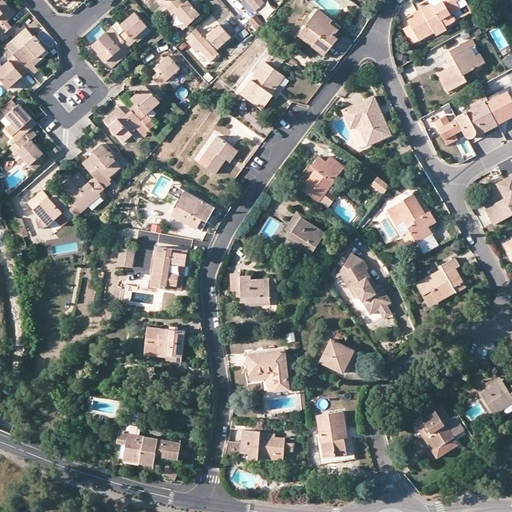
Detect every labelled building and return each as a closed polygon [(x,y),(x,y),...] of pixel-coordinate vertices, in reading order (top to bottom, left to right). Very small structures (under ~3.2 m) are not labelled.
[(0,36),(1,37),(13,27),(9,21),(16,14),(4,0),(1,0),(0,1),(0,36)] [(173,10),(185,24),(198,13),(187,0),(183,0),(181,2),(179,0),(172,0),(165,6),(170,13),(173,10)] [(245,0),(255,10),(264,2),(261,0),(245,0)] [(409,22),(418,38),(434,30),(435,33),(446,27),(444,23),(454,18),(450,11),(460,6),(456,0),(438,0),(433,3),(431,1),(412,11),(414,14),(407,18),(409,22)] [(319,50),(333,33),(337,27),(329,21),(332,18),(317,7),(293,38),(301,44),(304,39),(319,50)] [(131,37),(139,30),(146,24),(134,10),(127,16),(119,24),(123,29),(118,33),(128,45),(134,40),(131,37)] [(181,28),(185,24),(173,10),(170,13),(169,14),(181,28)] [(255,14),(249,20),(258,30),(264,24),(255,14)] [(340,24),(332,18),(329,21),(337,27),(340,24)] [(116,21),(111,25),(118,33),(123,29),(119,24),(116,21)] [(411,42),(418,38),(409,22),(402,26),(411,42)] [(191,42),(197,49),(208,61),(218,53),(214,49),(230,36),(219,23),(203,37),(195,27),(183,37),(188,44),(191,42)] [(111,25),(90,43),(97,51),(96,52),(102,58),(103,57),(110,66),(126,52),(123,50),(128,45),(118,33),(111,25)] [(16,30),(13,27),(1,37),(3,41),(16,30)] [(19,49),(14,54),(26,67),(32,62),(36,65),(42,61),(39,57),(48,50),(40,43),(42,41),(37,35),(35,37),(28,28),(13,41),(19,49)] [(142,34),(139,30),(131,37),(134,40),(142,34)] [(336,36),(333,33),(319,50),(323,53),(336,36)] [(480,64),(474,53),(471,47),(475,45),(471,37),(449,48),(456,61),(449,64),(436,71),(447,91),(467,80),(463,73),(480,64)] [(195,51),(197,49),(191,42),(188,44),(195,51)] [(443,52),(449,64),(456,61),(449,48),(443,52)] [(479,51),(474,53),(480,64),(485,61),(479,51)] [(507,67),(511,64),(511,52),(502,58),(507,67)] [(26,67),(14,54),(8,59),(10,61),(0,69),(0,78),(9,88),(29,71),(26,67)] [(167,80),(174,75),(181,68),(170,55),(155,68),(159,72),(153,77),(163,89),(170,84),(167,80)] [(271,94),(269,92),(282,74),(262,60),(239,91),(261,108),(271,94)] [(39,69),(36,65),(32,62),(26,67),(29,71),(32,75),(39,69)] [(176,76),(182,83),(188,77),(181,71),(176,76)] [(176,78),(174,75),(167,80),(170,84),(176,78)] [(131,108),(132,110),(141,120),(161,102),(147,86),(132,99),(136,104),(131,108)] [(511,116),(511,96),(509,90),(487,102),(497,121),(498,124),(511,116)] [(477,133),(477,132),(497,121),(487,102),(486,101),(489,100),(485,93),(469,101),(472,108),(456,117),(457,118),(463,129),(466,136),(468,137),(471,138),(474,137),(475,136),(476,134),(477,133)] [(348,104),(357,123),(366,143),(390,132),(372,94),(348,104)] [(5,113),(17,103),(12,98),(1,108),(5,113)] [(7,115),(18,105),(17,103),(5,113),(7,115)] [(6,128),(17,141),(31,129),(38,123),(20,104),(18,105),(7,115),(6,116),(13,123),(6,128)] [(349,126),(357,123),(348,104),(341,108),(349,126)] [(120,106),(105,119),(112,128),(110,129),(115,135),(117,133),(124,142),(133,134),(132,133),(138,129),(145,137),(151,132),(141,120),(132,110),(127,114),(120,106)] [(450,122),(446,115),(435,121),(448,144),(459,138),(456,133),(463,129),(457,118),(450,122)] [(475,136),(498,124),(497,121),(477,132),(477,133),(476,134),(475,136)] [(92,122),(85,128),(88,131),(91,135),(98,129),(92,122)] [(18,150),(31,165),(44,153),(32,139),(37,136),(31,129),(17,141),(11,147),(15,153),(18,150)] [(222,156),(231,144),(216,134),(197,160),(213,171),(224,157),(222,156)] [(94,176),(104,188),(111,182),(108,178),(122,165),(113,156),(115,156),(110,149),(109,151),(102,142),(93,150),(94,151),(96,154),(90,159),(88,156),(82,162),(94,176)] [(237,149),(231,144),(222,156),(224,157),(228,161),(237,149)] [(52,156),(58,150),(55,147),(49,152),(52,156)] [(25,170),(31,165),(18,150),(15,153),(16,155),(14,157),(25,170)] [(44,153),(31,165),(34,169),(48,157),(44,153)] [(327,162),(325,160),(317,154),(310,164),(315,168),(300,186),(317,199),(344,165),(332,155),(327,162)] [(88,205),(100,195),(101,193),(100,191),(104,188),(94,176),(86,183),(75,171),(61,183),(73,198),(66,204),(66,205),(76,216),(88,205)] [(511,172),(503,178),(504,181),(497,185),(504,196),(484,207),(493,223),(511,212),(511,172)] [(389,185),(376,175),(370,184),(382,193),(389,185)] [(167,190),(177,196),(181,188),(171,182),(167,190)] [(54,217),(62,211),(61,210),(66,205),(66,204),(55,192),(49,196),(43,188),(28,201),(36,210),(34,211),(37,215),(34,217),(38,227),(47,224),(54,217)] [(174,206),(169,214),(194,228),(200,218),(208,203),(184,189),(179,197),(177,196),(173,203),(172,204),(174,206)] [(424,226),(427,224),(435,220),(429,209),(423,212),(412,192),(394,203),(400,213),(410,232),(414,239),(415,240),(428,233),(424,226)] [(103,199),(100,195),(88,205),(92,209),(103,199)] [(213,205),(208,203),(200,218),(205,220),(213,205)] [(392,218),(400,213),(394,203),(386,207),(392,218)] [(283,227),(289,231),(300,215),(304,218),(306,215),(296,208),(283,227)] [(62,211),(54,217),(61,224),(68,218),(62,211)] [(286,236),(303,247),(311,252),(313,249),(318,252),(325,241),(320,237),(324,231),(304,218),(300,215),(289,231),(286,236)] [(15,216),(20,227),(24,225),(22,218),(15,216)] [(159,232),(161,224),(151,223),(150,230),(159,232)] [(406,244),(414,239),(410,232),(402,236),(406,244)] [(511,251),(511,235),(502,241),(509,254),(511,251)] [(298,256),(303,247),(286,236),(281,244),(298,256)] [(178,263),(182,264),(184,248),(153,244),(147,283),(164,286),(164,281),(175,283),(178,263)] [(129,265),(132,247),(120,245),(117,263),(129,265)] [(341,274),(340,273),(361,260),(350,253),(336,276),(336,277),(341,274)] [(434,295),(438,302),(456,292),(453,287),(463,281),(456,266),(459,265),(455,256),(437,265),(439,269),(415,282),(425,299),(434,295)] [(379,307),(387,303),(381,294),(385,291),(380,282),(375,285),(372,286),(369,282),(372,280),(365,269),(367,267),(362,259),(361,260),(340,273),(341,274),(355,297),(360,295),(371,313),(379,307)] [(415,265),(412,259),(405,263),(408,268),(415,265)] [(178,288),(182,264),(178,263),(175,283),(164,281),(164,286),(178,288)] [(269,291),(276,291),(276,280),(269,280),(268,278),(251,278),(240,279),(240,275),(240,272),(230,272),(231,291),(236,290),(240,290),(241,297),(241,305),(270,304),(270,299),(269,291)] [(466,286),(463,281),(453,287),(456,292),(466,286)] [(391,300),(385,291),(381,294),(387,303),(391,300)] [(429,307),(438,302),(434,295),(425,299),(429,307)] [(392,312),(387,303),(379,307),(385,317),(392,312)] [(164,351),(180,353),(183,329),(175,328),(167,327),(146,324),(142,351),(164,354),(164,351)] [(352,348),(329,336),(317,360),(339,371),(352,348)] [(283,348),(246,352),(249,379),(264,377),(266,388),(288,386),(283,348)] [(179,360),(180,353),(164,351),(164,354),(163,358),(179,360)] [(488,383),(490,386),(501,379),(499,376),(488,383)] [(511,389),(509,392),(506,386),(501,379),(490,386),(479,393),(492,414),(511,401),(511,389)] [(435,445),(431,448),(436,456),(457,442),(453,436),(445,422),(448,420),(439,405),(414,421),(422,433),(426,431),(435,445)] [(344,411),(318,415),(325,457),(335,455),(336,462),(357,460),(353,438),(347,438),(344,411)] [(448,420),(445,422),(453,436),(464,429),(455,415),(448,420)] [(283,449),(283,441),(284,436),(274,435),(275,432),(259,431),(259,429),(241,428),(239,450),(248,451),(247,457),(258,457),(258,456),(282,458),(283,449)] [(130,432),(120,430),(118,442),(127,444),(124,459),(154,465),(155,457),(163,459),(163,457),(180,460),(184,439),(177,438),(176,443),(129,434),(130,432)] [(422,433),(431,448),(435,445),(426,431),(422,433)] [(239,441),(228,441),(225,453),(238,454),(239,441)] [(293,442),(283,441),(283,449),(293,450),(293,442)] [(181,465),(169,461),(163,475),(175,480),(181,465)]
